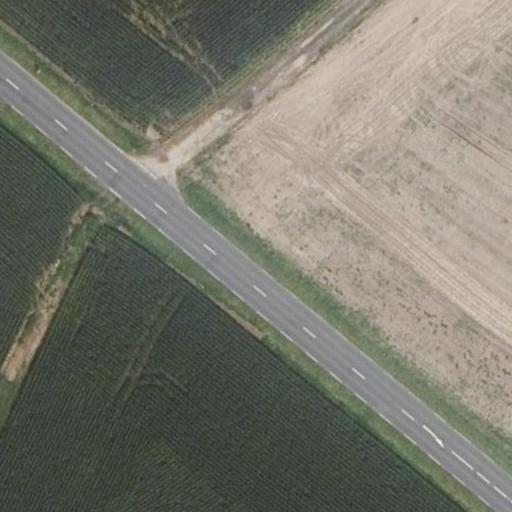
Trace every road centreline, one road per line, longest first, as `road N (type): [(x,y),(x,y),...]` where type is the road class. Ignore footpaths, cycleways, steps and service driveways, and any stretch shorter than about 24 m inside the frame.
road 1 (primary): [(0,66),(511,495)]
road 2 (track): [(136,181),(106,193),(0,425)]
road 3 (track): [(136,181),(347,0)]
